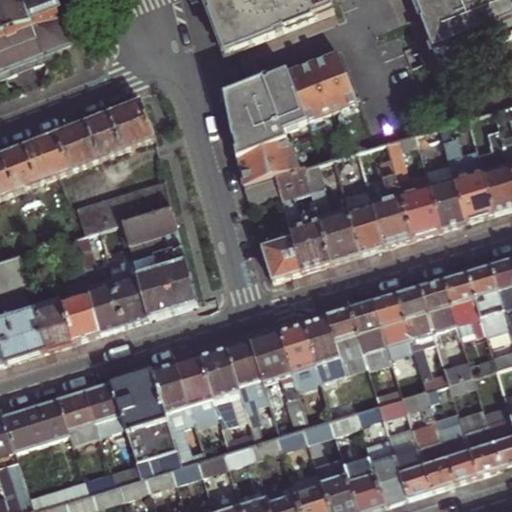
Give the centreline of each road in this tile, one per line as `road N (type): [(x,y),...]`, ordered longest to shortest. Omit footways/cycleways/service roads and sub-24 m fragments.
road 1 (residential): [(511,237),(248,315)]
road 2 (residential): [(178,63),(248,315)]
road 3 (residential): [(248,315),(0,391)]
road 4 (residential): [(0,133),(178,63)]
road 5 (residential): [(85,0),(93,23),(119,48),(178,63)]
